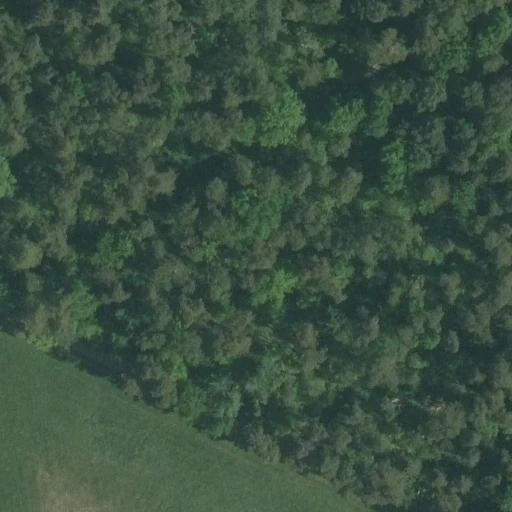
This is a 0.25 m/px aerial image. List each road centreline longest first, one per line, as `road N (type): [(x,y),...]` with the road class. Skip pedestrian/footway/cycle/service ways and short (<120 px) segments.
road 1 (track): [(0,278),(511,1)]
road 2 (track): [(0,304),(438,511)]
